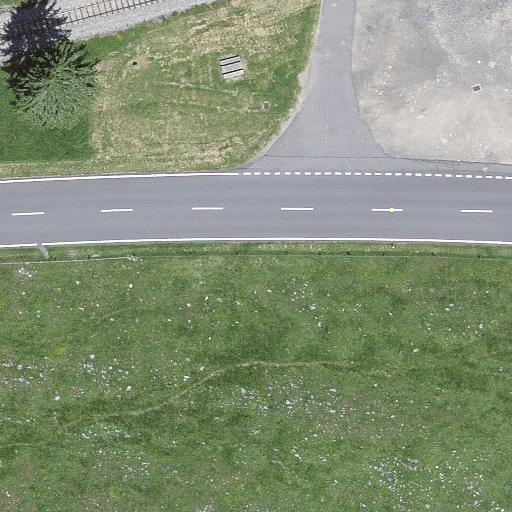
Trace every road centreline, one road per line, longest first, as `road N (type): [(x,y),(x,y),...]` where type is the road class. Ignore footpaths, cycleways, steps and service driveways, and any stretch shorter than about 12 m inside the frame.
road 1 (secondary): [(511,212),(0,215)]
road 2 (track): [(340,0),(327,210)]
